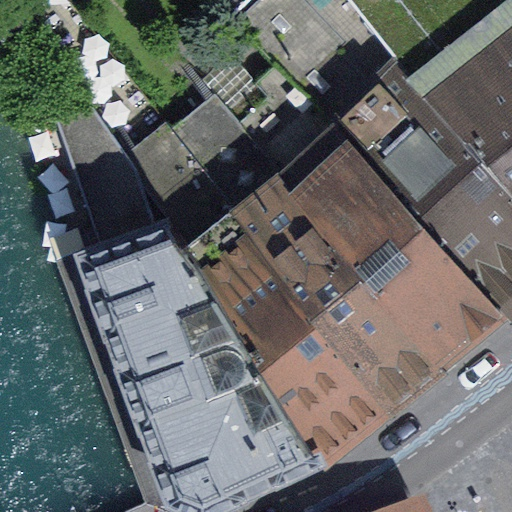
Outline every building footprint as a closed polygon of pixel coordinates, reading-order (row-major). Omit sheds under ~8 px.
[(220,0),(219,1),(277,62),(499,305),(505,312),(511,306),(511,185),(356,0),(220,0)] [(511,0),(356,0),(511,185),(511,0)] [(277,62),(228,108),(438,355),(470,328),(499,305),(277,62)] [(215,92),(173,129),(385,398),(413,375),(438,355),(228,108),(215,92)] [(79,249),(166,489),(202,504),(274,470),(319,450),(236,309),(141,178),(92,107),(59,118),(101,240),(79,249)] [(153,168),(141,178),(236,309),(319,450),(359,418),(385,398),(173,129),(143,153),(153,168)]
